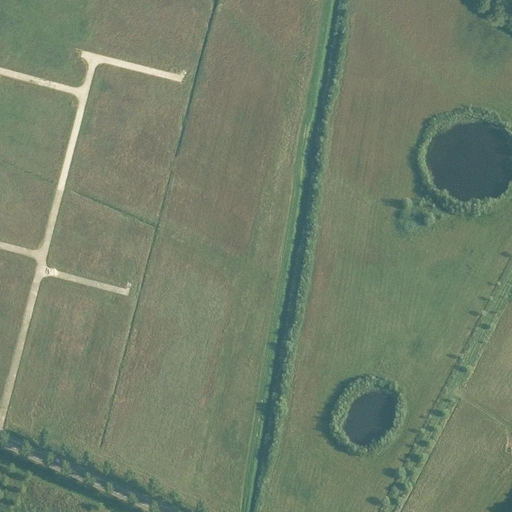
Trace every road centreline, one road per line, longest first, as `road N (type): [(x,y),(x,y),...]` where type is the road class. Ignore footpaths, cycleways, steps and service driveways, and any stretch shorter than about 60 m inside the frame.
road 1 (track): [(389,511),(511,275)]
road 2 (tertiary): [(169,511),(0,437)]
